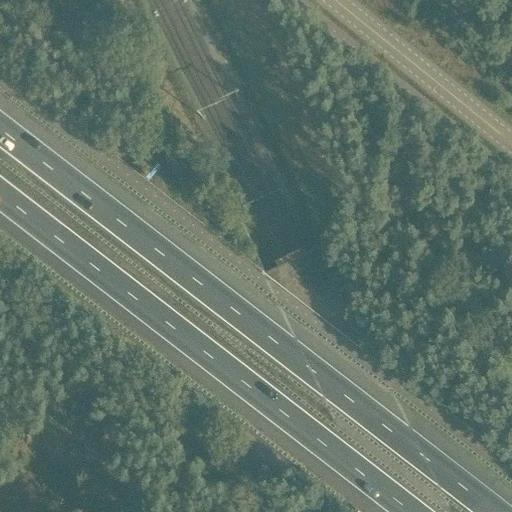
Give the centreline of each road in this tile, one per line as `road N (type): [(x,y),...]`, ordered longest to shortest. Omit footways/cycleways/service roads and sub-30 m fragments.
road 1 (motorway): [(480,511),(0,140)]
road 2 (motorway): [(0,197),(403,511)]
road 3 (tertiary): [(339,0),(511,141)]
